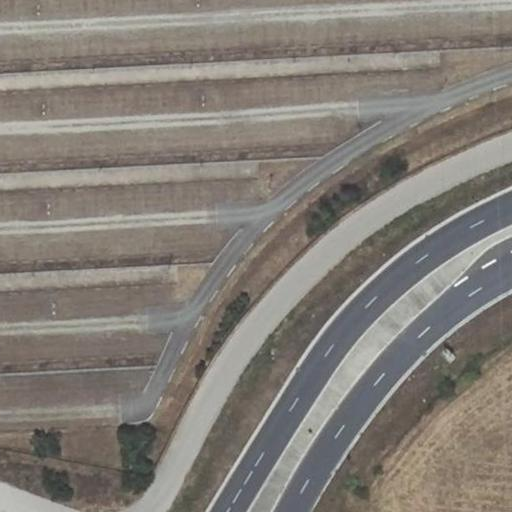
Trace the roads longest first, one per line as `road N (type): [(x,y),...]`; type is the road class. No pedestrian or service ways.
road 1 (primary): [(511,205),(422,258),(371,301),(331,348),(226,511)]
road 2 (primary): [(291,511),(380,377),(467,296),(511,270)]
